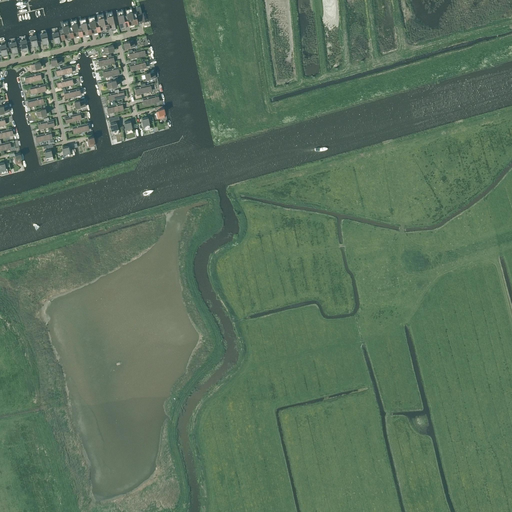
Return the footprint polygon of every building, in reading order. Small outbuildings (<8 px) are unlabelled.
[(143,13),(141,13),(140,7),(136,8),(137,14),(139,22),(145,21),(143,13)] [(126,9),(127,14),(129,24),(130,27),(134,26),(135,24),(135,22),(138,21),(136,12),(132,13),(131,8),(126,9)] [(126,24),(129,24),(127,14),(124,15),(123,10),(117,11),(118,16),(121,29),(125,28),(126,26),(126,24)] [(112,11),(106,13),(107,18),(104,18),(106,28),(109,27),(109,29),(112,30),(116,29),(113,16),(112,11)] [(97,15),(98,20),(95,20),(97,30),(100,29),(101,31),(103,32),(107,32),(106,28),(104,18),(103,13),(97,15)] [(88,18),(89,22),(86,23),(88,32),(91,32),(92,33),(95,35),(98,34),(97,30),(95,20),(94,16),(88,18)] [(86,37),(89,36),(88,32),(86,23),(85,18),(79,20),(80,24),(77,24),(80,35),(83,34),(83,35),(86,37)] [(76,19),(70,20),(71,26),(69,26),(68,26),(71,36),(73,35),(74,36),(77,38),(80,37),(80,35),(77,24),(76,19)] [(67,21),(61,23),(63,28),(59,28),(61,38),(65,37),(65,38),(68,40),(71,39),(71,36),(68,26),(69,26),(67,21)] [(44,45),(49,44),(48,42),(49,42),(46,31),(40,33),(41,38),(41,37),(43,43),(44,43),(44,45)] [(56,44),(61,43),(60,41),(61,41),(58,31),(52,32),(53,37),(55,43),(56,44)] [(38,45),(36,35),(31,36),(32,39),(27,40),(27,45),(28,46),(33,45),(33,47),(38,46),(38,45)] [(26,39),(26,38),(20,40),(21,45),(21,44),(22,50),(23,50),(24,52),(28,50),(28,49),(28,46),(27,45),(26,39)] [(11,47),(12,53),(13,52),(13,54),(18,53),(18,51),(16,41),(9,42),(10,47),(11,47)] [(3,56),(8,55),(8,54),(6,43),(0,44),(0,48),(0,49),(1,49),(2,55),(3,55),(3,56)] [(112,50),(114,50),(113,44),(107,46),(108,47),(104,47),(105,53),(112,51),(112,50)] [(143,49),(144,49),(144,48),(128,52),(130,58),(141,55),(145,54),(143,49)] [(103,64),(114,61),(113,56),(114,56),(114,55),(111,56),(108,57),(97,59),(98,59),(99,65),(103,64)] [(144,61),(145,61),(145,60),(136,63),(131,64),(129,64),(130,70),(142,68),(141,67),(146,66),(144,61)] [(31,64),(32,70),(39,68),(39,67),(41,66),(40,61),(34,62),(35,64),(31,64)] [(70,66),(71,65),(55,69),(56,75),(68,72),(72,71),(70,66)] [(102,71),(103,70),(104,76),(108,75),(119,73),(118,67),(116,67),(114,68),(102,71)] [(24,76),(25,76),(26,82),(30,81),(42,78),(40,73),(41,73),(41,72),(24,76)] [(71,78),(72,78),(72,77),(56,81),(57,87),(69,84),(73,83),(71,78)] [(115,85),(117,85),(116,80),(111,81),(111,82),(107,83),(108,88),(115,87),(115,85)] [(45,84),(29,87),(29,88),(30,87),(31,93),(35,92),(46,90),(45,84)] [(150,84),(151,84),(145,85),(142,86),(134,88),(136,93),(147,91),(151,90),(150,84)] [(64,92),(65,98),(76,95),(80,94),(79,88),(80,88),(63,92),(64,92)] [(124,90),(107,94),(108,94),(109,100),(113,99),(125,96),(123,90),(124,90)] [(142,98),(143,104),(155,102),(155,101),(159,100),(157,95),(158,95),(158,94),(142,98)] [(43,97),(43,96),(27,100),(28,100),(29,106),(33,105),(44,102),(43,97)] [(112,111),(123,109),(122,103),(123,103),(122,103),(119,103),(106,106),(106,107),(107,106),(108,112),(112,111)] [(163,113),(164,112),(163,107),(158,108),(159,111),(156,111),(157,118),(164,116),(163,113)] [(37,111),(38,117),(45,115),(44,114),(47,113),(46,108),(40,109),(41,110),(37,111)] [(80,112),(64,116),(65,122),(77,119),(81,118),(79,113),(80,113),(80,112)] [(53,119),(37,122),(37,123),(38,122),(39,128),(43,127),(54,125),(53,119)] [(87,123),(88,123),(71,127),(72,127),(73,133),(84,130),(88,129),(87,123)] [(0,137),(8,135),(12,134),(11,129),(12,128),(0,130),(0,137)] [(51,132),(51,131),(35,135),(36,135),(37,141),(41,140),(52,137),(51,132)] [(9,141),(10,141),(0,143),(0,149),(6,148),(10,147),(9,141)]
